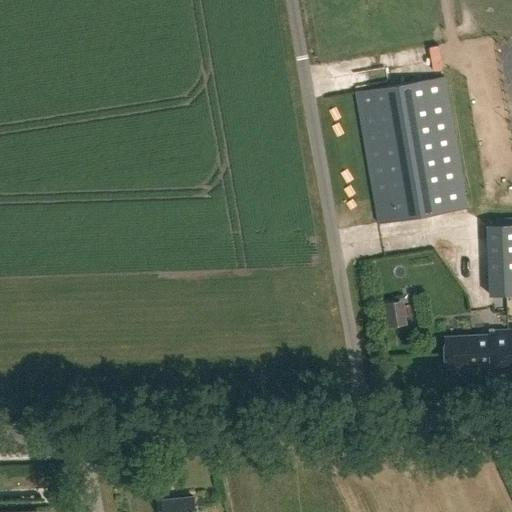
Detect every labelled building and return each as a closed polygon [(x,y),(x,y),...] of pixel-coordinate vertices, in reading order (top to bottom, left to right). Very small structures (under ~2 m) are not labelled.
[(465,210),(442,78),(354,93),(377,225),(465,210)] [(511,293),(511,224),(485,226),(489,295),(511,293)] [(384,304),(388,326),(410,323),(406,300),(384,304)] [(511,382),(511,331),(490,332),(490,336),(444,337),(445,370),(490,369),(490,375),(504,383),(511,382)] [(195,511),(194,498),(166,502),(166,511),(195,511)]
